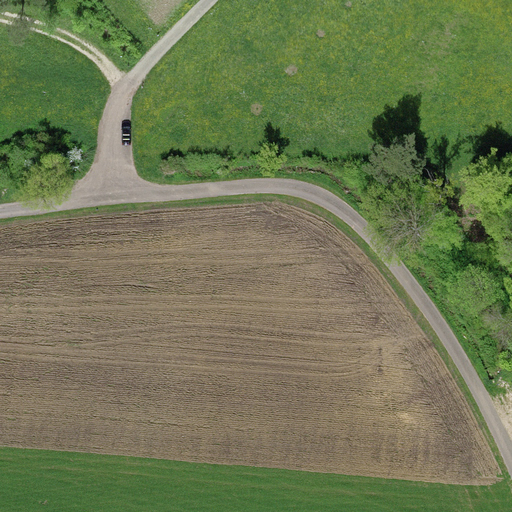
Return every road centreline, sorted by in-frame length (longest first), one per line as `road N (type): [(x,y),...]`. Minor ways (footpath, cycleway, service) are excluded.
road 1 (unclassified): [(511,464),(459,354),(369,230),(327,196),(259,186),(0,212)]
road 2 (track): [(0,22),(78,46),(123,95)]
road 3 (track): [(123,95),(212,0)]
